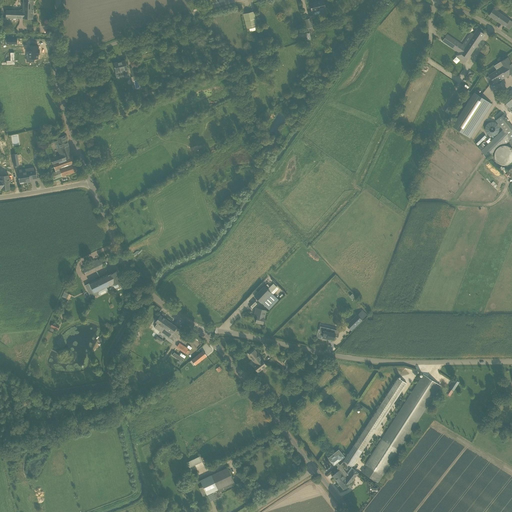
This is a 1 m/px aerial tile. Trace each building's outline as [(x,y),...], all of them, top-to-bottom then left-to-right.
[(23,0),(23,9),(33,9),(33,0),(23,0)] [(325,9),(323,0),(317,2),(310,4),(312,12),(321,10),(322,15),(326,14),(325,9)] [(505,26),(509,20),(493,8),(489,15),(505,26)] [(23,19),(33,19),(33,9),(23,9),(23,11),(17,11),(17,18),(23,18),(23,19)] [(6,10),(6,18),(1,18),(1,22),(12,22),(12,18),(17,18),(17,11),(6,10)] [(257,27),(254,11),(243,14),(247,29),(257,27)] [(423,23),(417,20),(414,28),(420,31),(421,27),(421,26),(422,26),(423,23)] [(474,34),(471,32),(462,45),(447,34),(442,41),(458,52),(468,58),(484,34),(477,29),(474,34)] [(36,42),(30,42),(30,48),(27,48),(26,53),(29,53),(29,58),(38,58),(38,54),(39,54),(39,50),(38,50),(38,46),(36,46),(36,42)] [(10,60),(6,60),(6,64),(14,64),(14,52),(9,52),(10,60)] [(492,85),(506,77),(511,72),(511,64),(507,57),(494,66),(496,69),(485,76),(492,85)] [(115,68),(116,73),(127,71),(125,61),(114,64),(115,67),(114,67),(114,68),(115,68)] [(144,97),(156,93),(154,88),(142,92),(144,97)] [(454,126),(472,137),(493,103),(476,92),(454,126)] [(511,92),(510,94),(508,92),(501,98),(511,111),(511,112),(511,92)] [(495,120),(503,130),(499,133),(481,151),(488,157),(493,152),(494,150),(500,145),(506,144),(508,142),(511,146),(511,126),(502,115),(495,120)] [(53,163),(72,156),(65,135),(57,138),(58,141),(55,142),(60,156),(51,159),(53,163)] [(0,151),(9,150),(6,139),(0,140),(0,151)] [(511,150),(511,149),(509,147),(507,147),(506,146),(504,146),(502,146),(500,147),(498,148),(497,149),(495,150),(494,152),(494,154),(494,156),(494,158),(495,160),(496,162),(497,163),(499,164),(501,165),(503,166),(504,166),(506,165),(508,165),(510,164),(511,162),(511,161),(511,150)] [(55,170),(56,172),(52,174),(54,179),(78,171),(72,156),(53,163),(55,170)] [(24,182),(31,181),(30,179),(37,178),(36,170),(34,171),(34,168),(24,169),(24,172),(18,173),(19,182),(24,181),(24,182)] [(0,176),(1,179),(2,190),(10,189),(9,175),(0,176)] [(119,286),(117,283),(121,281),(116,271),(109,275),(108,274),(90,283),(95,293),(113,284),(113,285),(115,288),(118,286),(119,286)] [(254,296),(261,302),(270,293),(264,286),(254,296)] [(331,319),(338,320),(341,307),(334,305),(331,319)] [(256,322),(263,323),(266,310),(256,308),(254,316),(257,316),(256,322)] [(154,327),(170,338),(174,341),(182,330),(160,315),(155,322),(157,323),(154,327)] [(343,331),(348,336),(358,325),(353,320),(343,331)] [(335,336),(338,337),(340,331),(327,328),(326,331),(324,331),(322,338),(328,339),(329,339),(330,339),(331,338),(334,339),(335,336)] [(157,336),(154,339),(161,344),(163,340),(157,336)] [(188,354),(190,351),(187,350),(188,348),(179,342),(176,346),(188,354)] [(258,371),(266,365),(262,360),(254,350),(249,354),(256,364),(256,365),(255,365),(254,365),(255,366),(254,366),(258,371)] [(194,357),(198,362),(207,356),(203,351),(194,357)] [(176,352),(174,355),(184,362),(186,359),(176,352)] [(377,482),(382,475),(398,450),(440,385),(423,374),(366,465),(367,466),(365,469),(363,468),(360,472),(377,482)] [(343,469),(347,464),(352,467),(407,383),(398,377),(387,394),(342,463),(340,465),(337,462),(341,459),(338,455),(331,461),(334,465),(336,463),(338,467),(337,468),(339,470),(333,475),(339,484),(343,481),(342,481),(344,480),(345,482),(347,481),(350,477),(348,475),(347,474),(343,469)] [(454,391),(459,382),(454,379),(449,388),(454,391)] [(186,461),(188,467),(202,461),(199,455),(186,461)] [(235,485),(227,467),(200,480),(209,499),(212,497),(213,500),(221,496),(219,492),(235,485)] [(358,473),(353,469),(351,467),(347,474),(348,475),(350,477),(347,481),(345,482),(344,480),(342,481),(343,481),(339,484),(343,489),(345,487),(347,489),(351,486),(350,484),(358,473)]
